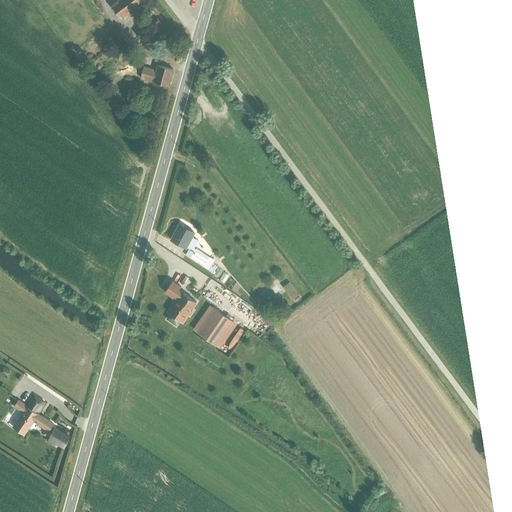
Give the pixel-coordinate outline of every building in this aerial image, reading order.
[(144,0),(121,0),(116,4),(125,16),(144,0)] [(135,27),(142,37),(161,24),(155,14),(135,27)] [(122,32),(113,39),(122,50),(130,44),(122,32)] [(141,64),(139,77),(164,81),(166,68),(141,64)] [(205,132),(200,136),(205,143),(210,139),(205,132)] [(179,257),(203,272),(210,260),(193,249),(197,241),(186,235),(189,230),(176,222),(166,238),(184,249),(179,257)] [(291,300),(299,297),(294,281),(285,284),(291,300)] [(184,295),(154,282),(148,295),(178,309),(184,295)] [(270,288),(274,302),(285,299),(281,285),(270,288)] [(203,309),(193,303),(184,318),(193,324),(203,309)] [(223,347),(239,319),(211,303),(195,331),(223,347)] [(239,339),(249,327),(244,323),(234,335),(239,339)] [(72,441),(22,408),(10,427),(24,436),(31,424),(49,436),(46,441),(64,453),(72,441)]
